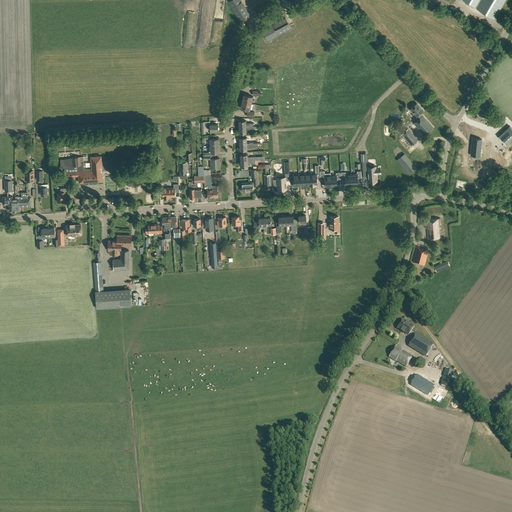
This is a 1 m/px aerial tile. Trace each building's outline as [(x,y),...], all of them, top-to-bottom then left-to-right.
[(241,23),(251,16),(240,0),(231,0),(228,3),(241,23)] [(254,11),(268,2),(266,0),(250,0),(248,2),(254,11)] [(505,0),(479,0),(475,7),(494,18),(505,0)] [(279,35),(291,28),(286,18),(273,25),(279,35)] [(268,41),(278,35),(272,25),(262,31),(268,41)] [(244,94),(242,101),(251,103),(253,96),(244,94)] [(250,110),(251,103),(242,101),(241,108),(250,110)] [(424,135),(433,127),(421,113),(424,111),(417,103),(410,109),(419,119),(414,123),(424,135)] [(210,131),(218,131),(218,124),(210,124),(210,121),(202,122),(203,134),(205,133),(205,125),(206,125),(206,127),(210,127),(210,131)] [(479,137),(485,130),(480,124),(473,131),(479,137)] [(499,136),(502,139),(506,143),(511,137),(511,128),(509,126),(499,135),(499,136)] [(491,137),(497,134),(494,127),(488,130),(491,137)] [(412,146),(418,140),(408,129),(402,134),(412,146)] [(405,137),(402,139),(407,148),(410,146),(405,137)] [(482,139),(473,138),(471,155),(480,156),(482,139)] [(411,172),(416,167),(404,154),(399,159),(411,172)] [(109,168),(109,163),(107,161),(102,162),(101,156),(91,157),(92,168),(84,169),(84,163),(81,163),(80,157),(73,157),(73,158),(70,158),(67,158),(67,159),(60,159),(61,168),(65,168),(65,172),(65,176),(69,176),(79,176),(79,182),(103,181),(102,170),(108,170),(109,168)] [(213,169),(220,169),(220,158),(211,159),(211,165),(213,165),(213,169)] [(368,172),(368,181),(377,181),(376,166),(368,167),(367,161),(362,161),(363,172),(368,172)] [(210,198),(213,198),(212,186),(212,185),(207,185),(207,175),(206,169),(204,170),(205,182),(205,187),(207,187),(208,197),(210,197),(210,198)] [(250,170),(251,178),(254,177),(254,182),(242,183),(242,192),(243,192),(247,192),(247,191),(253,191),(253,184),(254,184),(254,185),(258,185),(257,169),(250,170)] [(351,173),(352,184),(358,183),(358,177),(361,177),(361,170),(357,170),(357,173),(351,173)] [(330,174),(331,185),(337,185),(337,179),(340,178),(340,171),(336,172),(336,174),(330,174)] [(346,184),(352,184),(351,173),(345,174),(345,171),(341,171),(342,178),(346,178),(346,184)] [(325,186),(331,185),(330,174),(324,175),(324,172),(320,173),(321,180),(325,179),(325,186)] [(311,173),(311,185),(316,184),(317,183),(317,178),(319,178),(319,173),(317,173),(311,173)] [(300,186),(299,174),(293,174),(293,175),(290,175),(291,180),(293,180),(293,186),(300,186)] [(281,188),(286,188),(285,176),(277,177),(277,178),(273,178),(274,187),(278,187),(280,187),(281,188)] [(196,184),(192,184),(193,189),(194,188),(194,191),(196,191),(196,197),(202,196),(201,188),(196,188),(196,184),(196,183),(196,184)] [(47,187),(49,187),(48,184),(40,185),(41,195),(48,195),(47,187)] [(174,188),(163,188),(163,196),(164,196),(164,198),(170,198),(170,197),(176,196),(175,192),(179,192),(178,184),(173,184),(174,188)] [(70,191),(70,190),(70,188),(61,189),(61,193),(57,193),(58,202),(65,202),(65,196),(65,191),(70,191)] [(22,197),(15,197),(15,199),(16,199),(16,211),(20,211),(20,203),(25,203),(25,206),(30,205),(30,199),(27,199),(27,193),(22,193),(22,197)] [(10,211),(16,211),(16,199),(15,199),(13,199),(13,196),(3,197),(3,204),(10,204),(10,211)] [(236,231),(241,230),(241,219),(239,219),(239,216),(232,217),(233,225),(236,225),(236,231)] [(286,217),(286,224),(291,224),(292,231),(296,231),(296,225),(293,225),(293,216),(286,217)] [(330,222),(330,228),(340,228),(340,222),(339,222),(339,216),(331,216),(331,222),(330,222)] [(206,230),(214,230),(213,218),(212,218),(212,217),(206,217),(206,218),(205,218),(206,230)] [(218,226),(219,226),(227,226),(226,217),(218,218),(219,221),(217,221),(218,226)] [(260,225),(271,224),(270,217),(259,218),(259,221),(254,221),(255,227),(260,227),(260,225)] [(286,224),(286,217),(279,217),(279,226),(276,226),(277,232),(282,232),(281,225),(286,224)] [(439,225),(441,225),(440,218),(425,219),(426,228),(427,228),(428,239),(440,238),(439,225)] [(191,227),(190,227),(189,220),(182,220),(182,228),(186,228),(186,231),(191,231),(191,227)] [(81,225),(67,225),(67,235),(81,235),(81,225)] [(154,232),(154,225),(148,226),(148,227),(146,227),(146,234),(149,234),(149,233),(154,232)] [(131,236),(117,235),(117,241),(121,241),(121,245),(131,245),(131,236)] [(36,240),(36,248),(44,247),(44,240),(36,240)] [(109,241),(109,249),(110,249),(110,254),(120,254),(120,249),(121,249),(121,241),(117,241),(109,241)] [(416,246),(412,262),(416,263),(416,262),(420,262),(419,264),(424,265),(428,249),(423,248),(422,250),(419,249),(420,247),(416,246)] [(129,269),(129,251),(122,250),(121,259),(113,260),(114,270),(129,269)] [(437,272),(450,266),(448,261),(440,264),(435,267),(437,272)] [(101,262),(93,262),(96,291),(103,291),(101,262)] [(131,306),(130,289),(103,291),(96,291),(97,308),(131,306)] [(143,289),(137,289),(138,301),(146,300),(146,297),(144,297),(143,289)] [(408,335),(414,327),(403,320),(397,328),(408,335)] [(416,334),(409,346),(426,356),(433,344),(416,334)] [(406,367),(413,357),(402,350),(402,349),(396,346),(389,357),(396,361),(406,367)] [(453,372),(446,369),(441,385),(449,387),(453,372)] [(423,377),(418,374),(412,384),(429,395),(435,385),(429,380),(426,385),(420,381),(423,377)]
